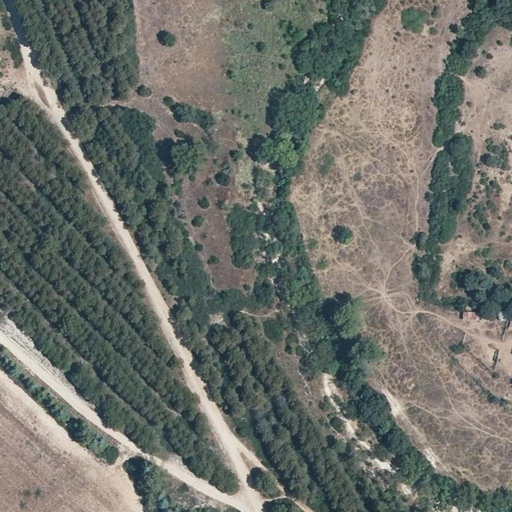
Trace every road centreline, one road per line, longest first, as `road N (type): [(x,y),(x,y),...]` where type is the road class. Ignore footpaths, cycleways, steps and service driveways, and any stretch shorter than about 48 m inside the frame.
road 1 (track): [(309,511),(221,434),(54,120),(4,0)]
road 2 (track): [(0,332),(84,408),(244,511)]
